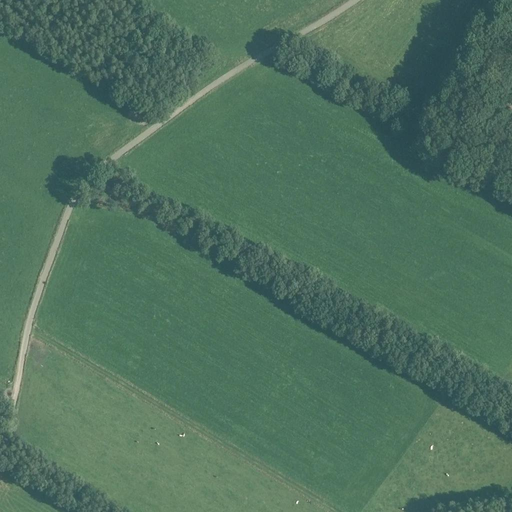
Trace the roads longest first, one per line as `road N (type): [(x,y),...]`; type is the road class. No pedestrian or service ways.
road 1 (unclassified): [(356,0),(231,72),(87,182),(27,325),(0,442)]
road 2 (track): [(27,328),(337,511)]
